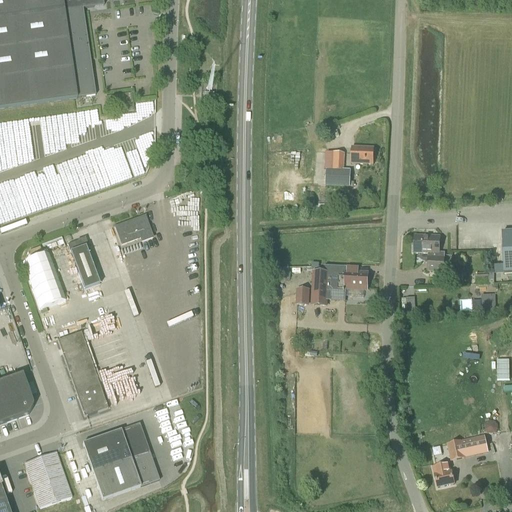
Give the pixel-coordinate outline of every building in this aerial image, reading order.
[(0,0),(0,109),(73,99),(94,96),(82,10),(103,7),(101,0),(0,0)] [(107,115),(134,112),(132,94),(105,97),(107,115)] [(328,140),(339,137),(337,131),(340,130),(338,124),(329,127),(331,133),(327,134),(328,140)] [(373,166),(374,149),(351,148),(351,165),(373,166)] [(350,188),(351,171),(344,171),(345,154),(325,153),(324,171),(326,171),(325,187),(350,188)] [(152,238),(147,221),(132,226),(130,222),(115,227),(122,245),(141,238),(142,242),(152,238)] [(443,273),(444,254),(439,254),(440,238),(415,236),(414,253),(432,254),(432,259),(428,258),(428,272),(443,273)] [(84,291),(100,285),(86,248),(88,247),(85,239),(67,245),(84,291)] [(39,312),(66,303),(51,254),(23,263),(39,312)] [(311,290),(310,307),(327,308),(327,301),(328,288),(346,289),(348,289),(367,290),(368,275),(358,274),(346,274),(347,268),(324,267),(324,273),(312,272),(311,290)] [(309,307),(309,290),(296,290),(296,306),(309,307)] [(84,418),(108,410),(81,333),(57,342),(84,418)] [(22,375),(0,383),(0,426),(28,417),(33,406),(22,375)] [(498,434),(498,422),(486,422),(486,434),(498,434)] [(102,502),(159,481),(149,453),(139,425),(82,445),(102,502)] [(489,454),(486,441),(485,437),(471,440),(475,457),(489,454)] [(450,463),(475,457),(471,440),(446,445),(450,463)] [(440,447),(433,449),(435,456),(442,455),(440,447)] [(40,510),(71,499),(56,453),(24,465),(40,510)] [(451,473),(449,465),(432,469),(437,489),(455,485),(452,472),(451,473)] [(0,511),(8,511),(0,487),(0,511)]
